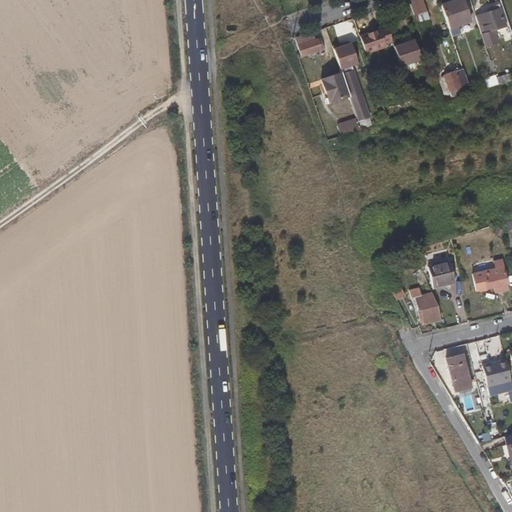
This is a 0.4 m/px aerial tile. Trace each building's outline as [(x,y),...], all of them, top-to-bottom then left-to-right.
[(427,12),(422,0),(409,0),(408,0),(414,17),(427,12)] [(471,23),(462,0),(456,0),(442,5),(449,30),(471,23)] [(487,8),(489,13),(475,17),(484,44),(491,42),(490,38),(510,31),(506,21),(504,21),(500,8),(498,8),(497,5),(487,8)] [(417,24),(429,20),(427,12),(414,17),(417,24)] [(385,45),(391,42),(386,25),(376,28),(377,31),(373,32),(360,37),(365,54),(386,47),(385,45)] [(313,40),(312,33),(294,38),(301,58),(310,54),(317,52),(318,56),(324,54),(323,50),(321,50),(317,39),(313,40)] [(421,61),(414,40),(407,42),(398,45),(394,47),(400,67),(421,61)] [(358,64),(351,44),(344,46),(341,47),(340,44),(332,47),(340,70),(351,66),(358,64)] [(342,75),(353,71),(351,66),(340,70),(341,74),(342,75)] [(451,97),(460,95),(461,97),(471,94),(463,70),(440,77),(442,83),(446,82),(451,97)] [(360,131),(372,127),(353,71),(342,75),(349,97),(357,120),(360,131)] [(321,80),(329,103),(349,97),(342,75),(341,74),(321,80)] [(508,74),(495,78),(498,86),(511,82),(508,74)] [(435,79),(420,84),(428,108),(443,103),(435,79)] [(357,120),(340,126),(344,136),(355,133),(360,131),(357,120)] [(495,234),(501,237),(504,231),(497,228),(495,234)] [(494,294),(508,291),(502,260),(493,262),(495,269),(472,274),(476,292),(493,289),(494,294)] [(429,267),(434,288),(454,284),(448,262),(429,267)] [(399,282),(389,287),(396,300),(406,295),(399,282)] [(424,324),(441,320),(440,314),(438,308),(432,295),(421,298),(419,292),(409,294),(411,300),(415,299),(418,312),(420,312),(420,314),(419,314),(420,320),(423,320),(424,324)] [(454,393),(470,389),(462,355),(446,359),(454,393)] [(486,389),(510,383),(506,362),(481,368),(486,389)]
